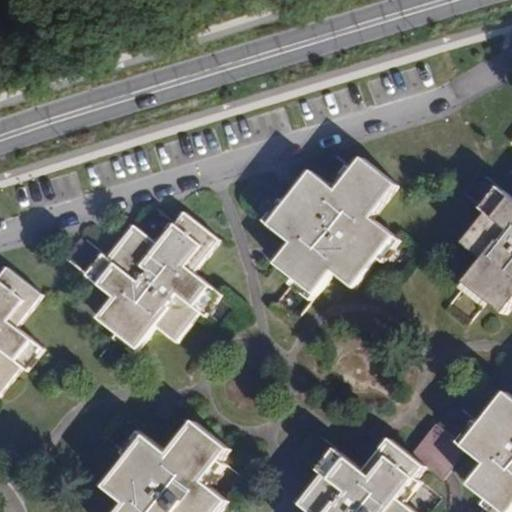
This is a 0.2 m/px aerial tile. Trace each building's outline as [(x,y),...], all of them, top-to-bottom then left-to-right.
[(411,178),(374,149),(349,180),(335,169),(322,184),(337,197),(331,204),(304,183),(277,216),(303,237),(282,263),(324,296),(345,270),(365,286),(410,229),(385,209),(411,178)] [(511,189),(469,245),(491,262),(471,288),(506,316),(511,307),(511,189)] [(230,236),(194,207),(168,239),(157,229),(145,244),(160,256),(153,265),(125,243),(100,276),(124,295),(105,319),(146,351),(164,327),(185,343),(229,288),(204,268),(230,236)] [(47,306),(9,274),(0,285),(0,400),(4,404),(49,349),(27,331),(47,306)] [(511,511),(511,396),(474,445),(447,423),(430,443),(463,468),(478,449),(499,465),(480,488),(509,511),(511,511)] [(241,450),(204,422),(179,455),(156,437),(111,493),(134,511),(133,511),(206,511),(194,502),(201,493),(216,503),(225,491),(215,483),(241,450)] [(421,454),(402,439),(376,471),(353,454),(311,506),(317,511),(396,511),(399,508),(403,511),(423,511),(425,510),(412,500),(438,468),(421,454)] [(463,468),(430,443),(421,454),(438,468),(453,480),(463,468)]
